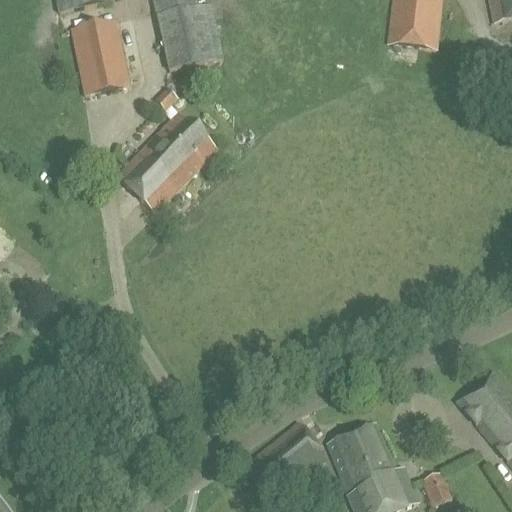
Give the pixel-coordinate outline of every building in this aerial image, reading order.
[(56,0),(60,16),(113,6),(111,0),(56,0)] [(153,0),(157,18),(198,12),(195,0),(153,0)] [(436,54),(442,0),(393,0),(388,48),(436,54)] [(511,0),(490,0),(495,27),(511,24),(511,0)] [(198,12),(157,18),(169,72),(222,61),(210,10),(198,12)] [(84,99),(131,92),(117,24),(71,33),(84,99)] [(167,93),(156,105),(167,115),(178,103),(167,93)] [(181,119),(117,181),(155,218),(218,154),(181,119)] [(511,397),(493,375),(456,406),(511,471),(511,397)] [(151,422),(157,418),(151,410),(146,413),(151,422)] [(274,506),(327,464),(321,452),(300,427),(245,471),(274,506)] [(410,511),(417,509),(407,484),(403,474),(396,477),(376,428),(328,448),(349,499),(348,500),(352,511),(410,511)] [(433,511),(453,503),(441,478),(422,486),(433,511)]
